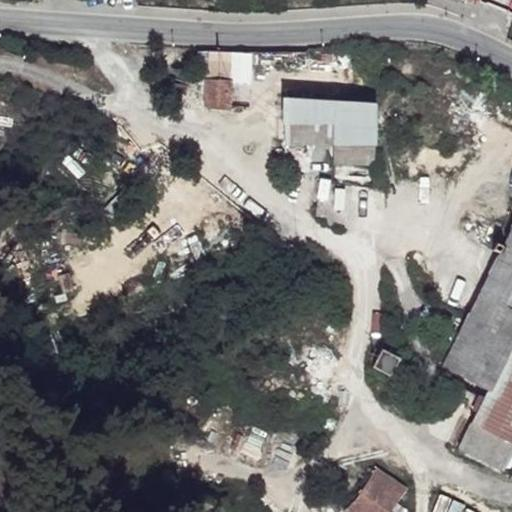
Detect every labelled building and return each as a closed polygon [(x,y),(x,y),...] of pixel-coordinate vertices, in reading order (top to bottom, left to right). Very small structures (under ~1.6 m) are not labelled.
[(511,82),(502,75),(496,87),(505,93),(511,82)] [(228,83),(206,80),(203,102),(226,105),(228,83)] [(378,92),(287,88),(284,113),(333,115),(333,134),(374,137),(378,92)] [(333,115),(284,113),(283,133),(333,134),(333,115)] [(374,137),(333,134),(332,157),(374,159),(374,137)] [(511,219),(495,254),(501,257),(450,362),(490,383),(459,446),(505,469),(511,454),(511,219)] [(403,353),(384,343),(377,358),(394,368),(403,353)] [(377,469),(348,511),(397,511),(390,507),(404,487),(377,469)] [(432,511),(479,511),(440,495),(432,511)]
